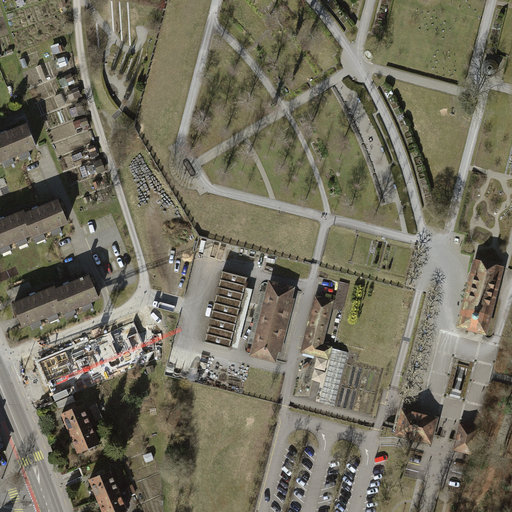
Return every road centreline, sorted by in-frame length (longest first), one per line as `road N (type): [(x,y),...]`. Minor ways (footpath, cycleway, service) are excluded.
road 1 (track): [(444,438),(450,417),(431,390),(458,281),(433,244),(201,185),(181,173),(219,0)]
road 2 (track): [(373,442),(391,405),(433,244),(451,226),(484,96),(472,82),(492,0)]
road 3 (track): [(311,288),(328,219),(317,171),(285,109),(214,20)]
road 4 (track): [(423,241),(382,110),(311,0)]
road 5 (track): [(511,90),(490,85),(471,96),(360,66),(372,0)]
road 6 (track): [(198,166),(360,66)]
road 7 (track): [(336,79),(385,191),(397,200),(405,237)]
road 8 (track): [(450,417),(483,398),(511,300)]
road 9 (primary): [(0,382),(46,498)]
